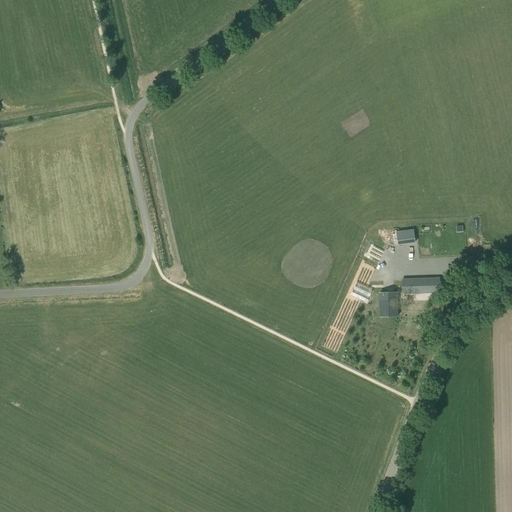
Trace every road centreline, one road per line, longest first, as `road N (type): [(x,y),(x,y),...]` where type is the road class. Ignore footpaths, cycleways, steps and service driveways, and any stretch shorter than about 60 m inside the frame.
road 1 (unclassified): [(0,294),(135,279),(150,241),(125,134),(133,111),(278,0)]
road 2 (unclassified): [(378,511),(438,356),(477,310),(511,286)]
